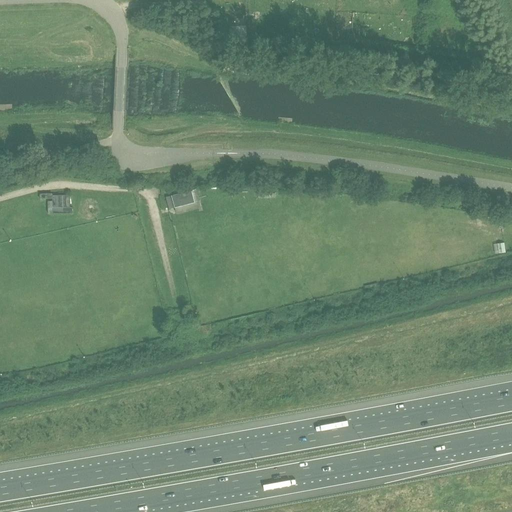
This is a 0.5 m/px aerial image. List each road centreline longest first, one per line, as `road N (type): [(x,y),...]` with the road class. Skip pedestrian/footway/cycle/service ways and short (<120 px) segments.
road 1 (unclassified): [(511,188),(263,153),(131,155),(118,137),(119,23),(93,0)]
road 2 (motorway): [(511,399),(0,491)]
road 3 (motorway): [(74,511),(511,433)]
